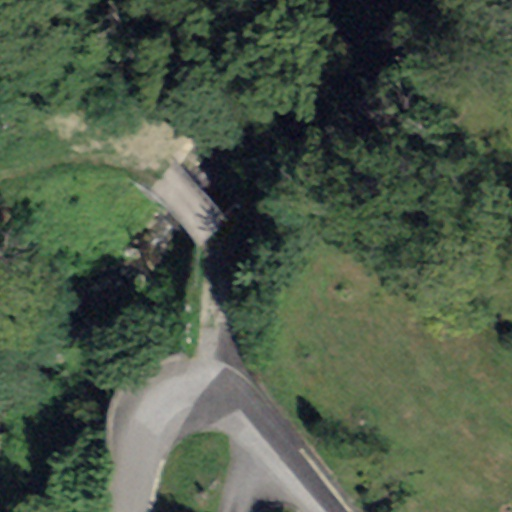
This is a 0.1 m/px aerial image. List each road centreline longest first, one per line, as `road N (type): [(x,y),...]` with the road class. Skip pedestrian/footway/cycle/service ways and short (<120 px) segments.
road 1 (track): [(230,391),(209,325),(217,233),(145,156),(0,157)]
road 2 (residential): [(128,511),(131,444),(151,403),(189,385),(230,391),(333,511)]
